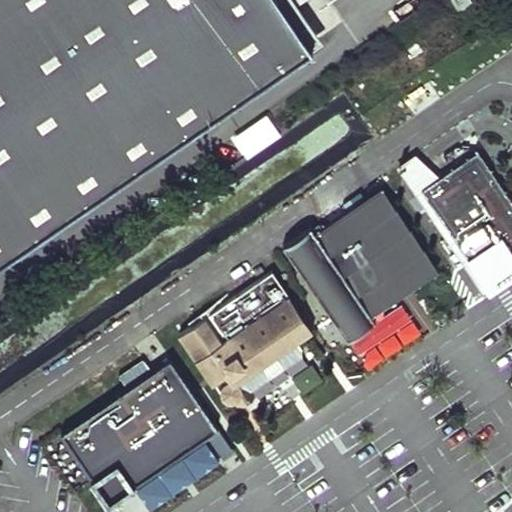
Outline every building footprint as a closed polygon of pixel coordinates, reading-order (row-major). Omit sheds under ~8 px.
[(0,0),(0,264),(322,42),(292,0),(0,0)] [(511,271),(511,207),(474,151),(436,176),(417,188),(483,287),(498,276),(500,279),(511,271)] [(436,176),(420,157),(404,168),(417,188),(436,176)] [(389,180),(290,243),(352,339),(384,319),(377,308),(444,266),(389,180)] [(276,262),(182,328),(224,387),(226,389),(228,396),(237,400),(244,398),(250,389),(258,390),(276,414),(327,376),(302,337),(319,324),(276,262)] [(338,350),(345,373),(361,368),(353,345),(338,350)] [(169,354),(58,431),(108,503),(219,426),(169,354)]
